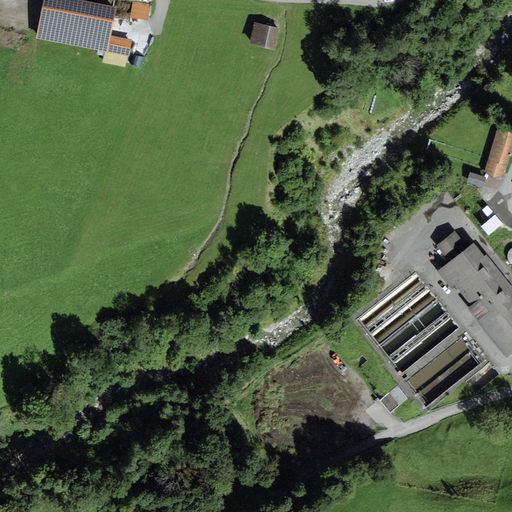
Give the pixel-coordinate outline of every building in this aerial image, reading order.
[(117,7),(82,0),(43,0),(36,37),(104,51),(127,56),(129,56),(132,40),(111,36),(117,7)] [(150,4),(132,1),(129,18),(148,21),(150,4)] [(254,22),(249,43),(275,50),(280,29),(254,22)] [(127,56),(104,51),(102,63),(125,67),(127,56)] [(504,177),(511,151),(511,133),(498,129),(484,171),(493,177),(504,177)] [(469,172),(466,182),(483,187),(486,177),(469,172)] [(458,232),(439,247),(452,263),(440,272),(454,289),(457,287),(472,304),(468,308),(509,358),(511,354),(511,286),(477,243),(471,248),(458,232)]
